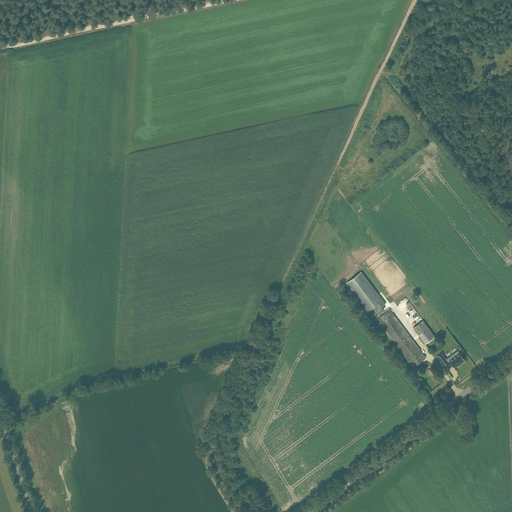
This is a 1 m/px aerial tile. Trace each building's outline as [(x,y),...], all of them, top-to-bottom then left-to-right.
[(347,282),(368,311),(374,306),(377,310),(386,303),(362,271),(347,282)] [(426,357),(390,309),(376,319),(413,367),(426,357)] [(413,327),(425,343),(435,336),(423,320),(413,327)] [(449,360),(455,367),(465,359),(460,352),(449,360)] [(437,356),(444,365),(448,362),(441,353),(437,356)]
